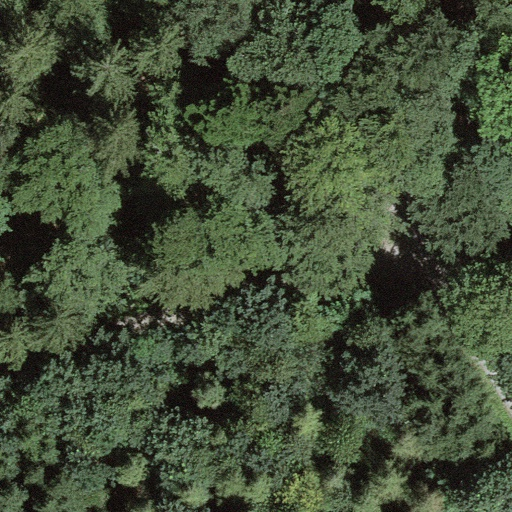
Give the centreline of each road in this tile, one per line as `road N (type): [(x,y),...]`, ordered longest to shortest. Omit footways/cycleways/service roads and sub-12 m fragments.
road 1 (track): [(0,369),(233,290),(429,250)]
road 2 (track): [(263,0),(429,250)]
road 3 (track): [(429,250),(511,397)]
